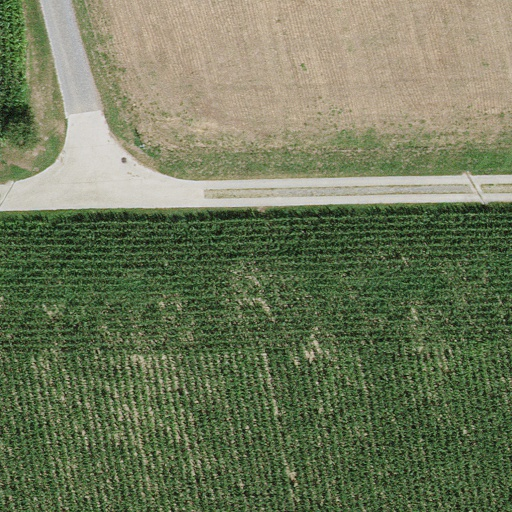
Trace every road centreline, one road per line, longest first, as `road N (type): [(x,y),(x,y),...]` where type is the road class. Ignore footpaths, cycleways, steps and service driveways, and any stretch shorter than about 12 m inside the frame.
road 1 (track): [(87,189),(511,181)]
road 2 (track): [(42,0),(87,189)]
